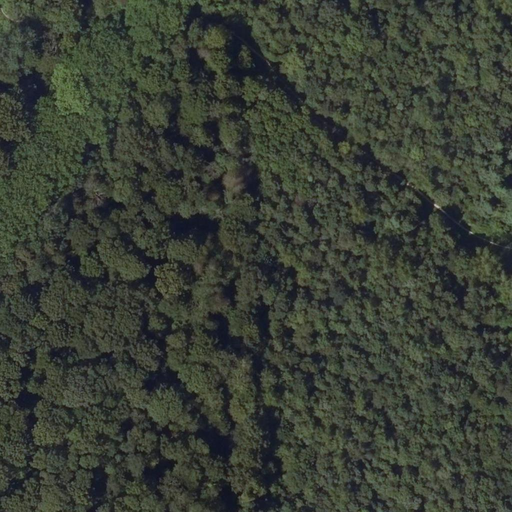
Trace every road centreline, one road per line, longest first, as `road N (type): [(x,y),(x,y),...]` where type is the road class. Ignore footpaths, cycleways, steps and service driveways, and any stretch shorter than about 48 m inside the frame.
road 1 (track): [(511,248),(469,232),(335,130),(230,32),(186,18),(130,35)]
road 2 (track): [(0,209),(130,35)]
